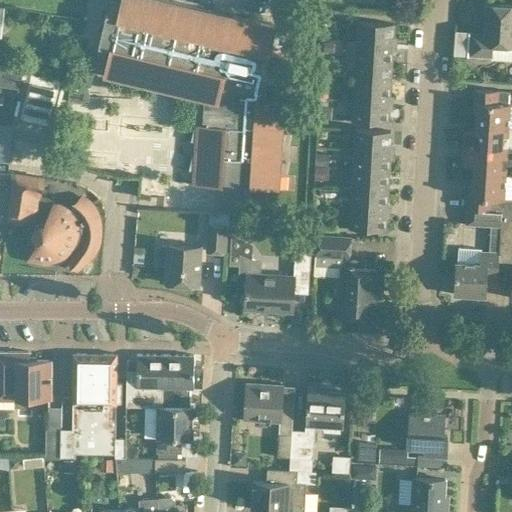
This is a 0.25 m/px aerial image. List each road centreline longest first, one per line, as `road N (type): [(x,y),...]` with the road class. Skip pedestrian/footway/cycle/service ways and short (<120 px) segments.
road 1 (residential): [(433,339),(419,301),(436,0)]
road 2 (residential): [(222,336),(396,350),(433,339)]
road 3 (residential): [(212,511),(222,336)]
road 4 (residential): [(473,511),(489,359)]
road 5 (unclassified): [(114,310),(124,185)]
